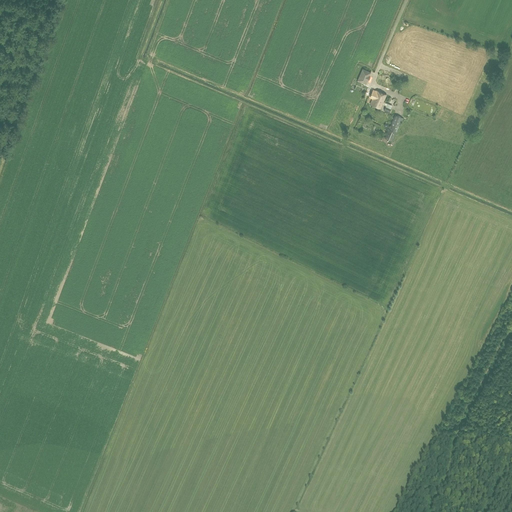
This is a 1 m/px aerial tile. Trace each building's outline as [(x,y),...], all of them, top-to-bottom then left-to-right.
[(358,80),(366,84),(367,80),(368,81),(370,76),(369,76),(371,72),(363,69),(358,80)] [(376,91),(373,97),(383,102),(386,95),(376,91)] [(370,104),(380,109),(383,102),(373,97),(370,104)] [(417,101),(414,108),(435,115),(437,108),(417,101)] [(395,115),(385,138),(392,141),(402,118),(395,115)]
